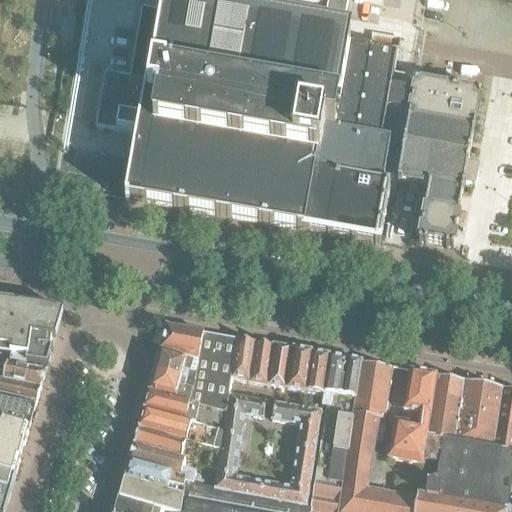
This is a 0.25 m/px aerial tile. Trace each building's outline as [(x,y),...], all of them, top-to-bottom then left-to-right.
[(174,0),(171,18),(174,18),(175,12),(191,15),(194,0),(245,0),(245,2),(253,12),(266,15),(277,7),(278,2),(298,6),(297,10),(320,15),(323,0),(330,0),(323,38),(343,42),(350,0),(174,0)] [(97,127),(97,130),(137,138),(134,159),(134,162),(130,186),(127,201),(127,202),(126,204),(129,204),(131,204),(145,207),(174,212),(216,219),(297,233),(375,247),(380,248),(381,243),(383,231),(387,209),(390,189),(387,188),(384,188),(388,160),(393,133),(387,132),(384,132),(386,120),(388,111),(410,114),(398,184),(429,189),(426,208),(419,245),(419,246),(426,247),(427,245),(428,245),(446,249),(446,251),(448,251),(451,252),(453,252),(453,251),(454,250),(453,250),(454,247),(455,237),(456,233),(457,231),(456,231),(457,228),(459,214),(460,214),(460,212),(460,211),(463,197),(463,196),(464,194),(463,194),(464,190),(465,188),(464,188),(464,187),(473,189),(474,189),(477,171),(468,169),(468,168),(469,166),(470,159),(472,149),(473,143),(476,125),(477,122),(479,109),(480,99),(481,97),(441,90),(433,88),(418,85),(417,85),(416,85),(415,85),(414,95),(391,91),(397,58),(352,51),(349,50),(350,49),(351,43),(343,42),(323,38),(191,15),(175,12),(174,18),(171,18),(167,17),(142,12),(142,16),(130,81),(106,77),(105,84),(97,127)] [(48,369),(51,360),(53,351),(50,351),(52,342),(56,342),(64,314),(20,307),(0,303),(0,349),(12,351),(11,357),(27,359),(27,365),(48,369)] [(198,365),(204,336),(167,329),(161,354),(198,365)] [(194,386),(189,406),(200,409),(215,413),(214,414),(226,417),(226,416),(229,397),(228,397),(238,343),(204,336),(198,365),(194,386)] [(248,386),(256,346),(238,343),(228,397),(229,397),(230,397),(232,383),(248,386)] [(248,386),(248,387),(249,387),(265,390),(274,349),(256,346),(248,386)] [(274,349),(265,390),(267,391),(267,390),(272,391),(288,394),(294,353),(274,349)] [(294,353),(288,394),(306,397),(311,365),(312,356),(294,353)] [(194,386),(198,365),(161,354),(160,358),(157,361),(155,367),(156,372),(155,375),(194,386)] [(311,365),(306,397),(307,397),(324,400),(330,360),(312,356),(311,365)] [(327,408),(315,483),(329,485),(343,399),(349,363),(330,360),(324,400),(323,408),(327,408)] [(343,399),(329,485),(342,487),(356,402),(356,401),(362,366),(349,363),(343,399)] [(46,375),(46,373),(0,365),(0,380),(41,389),(46,375)] [(337,511),(414,511),(416,500),(396,496),(368,492),(380,423),(384,423),(394,372),(362,366),(356,401),(356,402),(342,487),(337,511)] [(189,406),(194,386),(155,375),(154,379),(151,382),(150,388),(150,392),(149,395),(189,406)] [(394,423),(392,437),(406,439),(409,426),(429,429),(432,409),(436,379),(411,375),(402,424),(394,423)] [(429,429),(427,440),(442,442),(443,443),(456,445),(462,409),(466,385),(436,379),(432,409),(429,429)] [(0,399),(36,408),(37,408),(43,390),(41,389),(0,380),(0,399)] [(462,409),(456,445),(494,452),(495,444),(500,409),(503,392),(466,385),(462,409)] [(500,409),(494,452),(511,455),(511,393),(503,392),(500,409)] [(215,413),(200,409),(189,406),(149,395),(144,413),(145,413),(192,425),(223,434),(226,417),(214,414),(215,413)] [(252,421),(255,403),(230,398),(230,397),(229,397),(226,416),(246,419),(252,421)] [(0,423),(30,431),(36,409),(36,408),(0,399),(0,423)] [(266,405),(255,403),(252,421),(264,423),(265,421),(263,421),(266,405)] [(292,428),(294,409),(275,405),(275,407),(274,406),(270,424),(292,428)] [(322,414),(294,409),(292,428),(299,429),(319,433),(322,414)] [(192,425),(145,413),(140,431),(186,444),(201,448),(220,453),(223,435),(223,434),(192,425)] [(243,438),(246,419),(226,416),(226,417),(223,434),(223,435),(243,438)] [(31,432),(0,423),(0,473),(16,478),(17,479),(31,432)] [(392,437),(387,463),(423,470),(424,465),(438,467),(442,442),(427,440),(429,429),(409,426),(406,439),(392,437)] [(299,429),(296,449),(316,452),(319,433),(299,429)] [(140,431),(139,431),(134,448),(186,463),(196,466),(201,452),(211,455),(207,469),(217,473),(220,458),(220,453),(201,448),(186,444),(140,431)] [(223,435),(220,453),(220,458),(240,461),(243,438),(223,435)] [(436,484),(433,499),(463,504),(503,511),(506,511),(511,479),(511,455),(494,452),(456,445),(443,443),(442,442),(438,467),(439,467),(436,484)] [(186,465),(186,463),(134,448),(130,465),(184,480),(182,485),(193,486),(196,476),(183,472),(185,465),(186,465)] [(296,449),(292,473),(312,476),(316,452),(296,449)] [(217,473),(216,476),(237,480),(240,461),(220,458),(217,473)] [(184,480),(130,465),(129,469),(127,471),(125,478),(125,480),(125,484),(178,499),(182,485),(184,480)] [(6,511),(9,504),(16,478),(0,473),(0,511),(6,511)] [(292,473),(289,488),(310,492),(312,476),(292,473)] [(216,476),(214,492),(217,493),(239,496),(241,480),(237,480),(216,476)] [(264,484),(241,480),(239,496),(261,500),(264,484)] [(398,482),(396,496),(416,500),(418,485),(398,482)] [(416,500),(414,511),(503,511),(464,505),(463,504),(433,499),(436,484),(419,482),(418,485),(416,500)] [(310,511),(337,511),(342,487),(329,485),(315,483),(310,511)] [(178,499),(125,484),(120,501),(155,511),(183,511),(187,501),(178,499)] [(264,484),(261,500),(284,504),(286,488),(264,484)] [(182,485),(178,499),(187,501),(183,511),(310,511),(307,511),(307,508),(284,504),(261,500),(239,496),(217,493),(214,492),(202,489),(202,488),(193,486),(182,485)] [(310,492),(289,488),(286,488),(284,504),(307,508),(310,492)] [(155,511),(120,501),(116,511),(155,511)]
